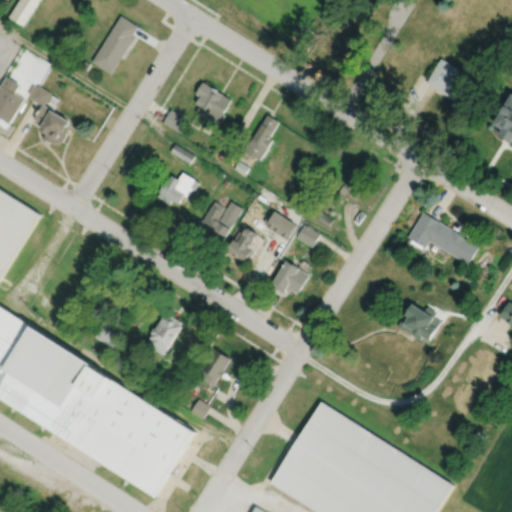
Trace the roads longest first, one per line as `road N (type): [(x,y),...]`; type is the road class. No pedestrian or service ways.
road 1 (residential): [(198,511),(417,159)]
road 2 (residential): [(0,161),(300,351)]
road 3 (residential): [(165,0),(417,159)]
road 4 (residential): [(72,207),(192,17)]
road 5 (residential): [(0,423),(137,511)]
